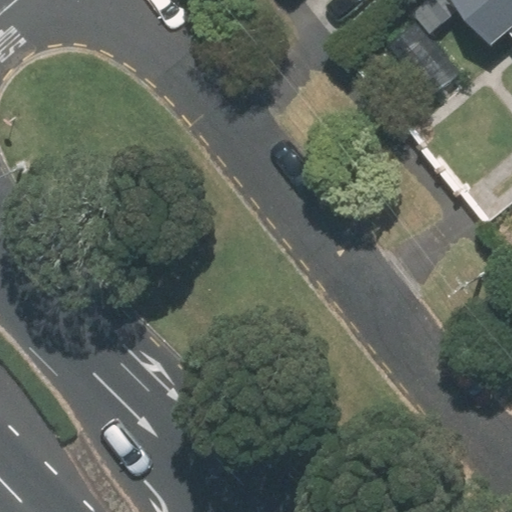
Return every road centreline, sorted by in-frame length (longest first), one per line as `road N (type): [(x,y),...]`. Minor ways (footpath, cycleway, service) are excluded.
road 1 (residential): [(123,0),(511,469)]
road 2 (primary): [(0,241),(246,511)]
